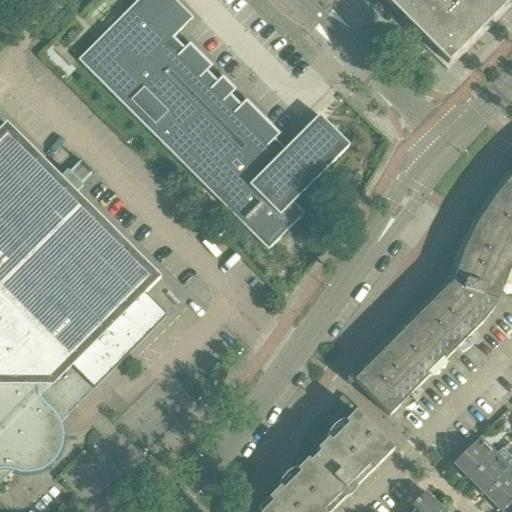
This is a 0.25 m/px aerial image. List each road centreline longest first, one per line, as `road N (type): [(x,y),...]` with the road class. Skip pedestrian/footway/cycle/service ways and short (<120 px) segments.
road 1 (residential): [(451,147),(226,447),(166,511)]
road 2 (residential): [(351,511),(511,357)]
road 3 (residential): [(451,147),(302,0)]
